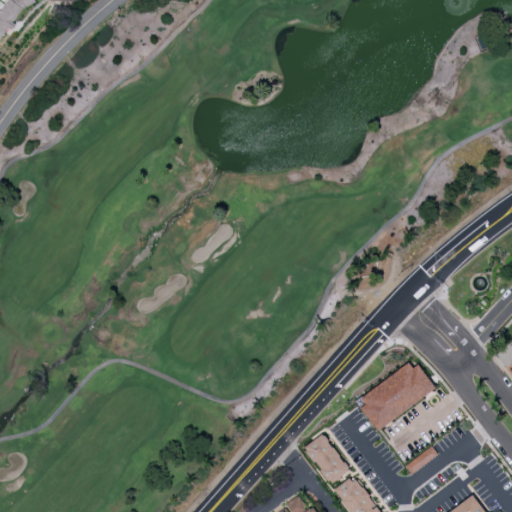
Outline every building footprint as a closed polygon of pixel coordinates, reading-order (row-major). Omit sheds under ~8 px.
[(414,359),(362,397),(367,404),(362,408),(379,431),(436,390),(414,359)] [(306,447),(332,484),(351,471),(326,433),(306,447)] [(406,466),(413,474),(439,454),(432,445),(406,466)] [(336,488),(352,511),(381,511),(356,475),(336,488)] [(451,511),(489,511),(477,494),(451,511)] [(317,511),(314,506),(308,510),(300,498),(279,511),(317,511)]
